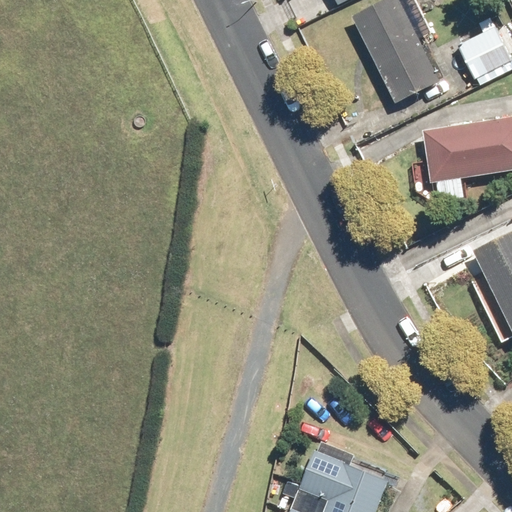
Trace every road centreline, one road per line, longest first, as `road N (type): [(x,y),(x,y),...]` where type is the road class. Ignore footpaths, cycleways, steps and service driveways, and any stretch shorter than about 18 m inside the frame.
road 1 (residential): [(315,185),(383,317),(424,374),(511,467)]
road 2 (residential): [(315,185),(224,0)]
